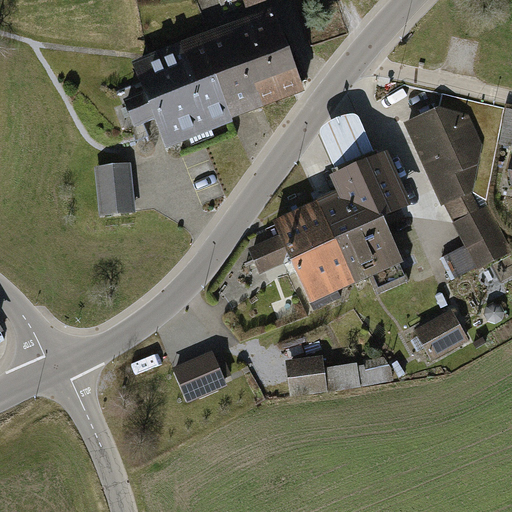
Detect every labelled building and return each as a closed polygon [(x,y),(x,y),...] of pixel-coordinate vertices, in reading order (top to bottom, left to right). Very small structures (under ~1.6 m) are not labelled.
[(239,0),(243,10),(268,0),(239,0)] [(249,77),(290,61),(269,12),(229,28),(249,77)] [(249,77),(229,28),(179,49),(198,95),(217,87),(232,123),(263,110),(249,77)] [(198,95),(179,49),(133,67),(146,98),(126,106),(137,131),(156,123),(167,149),(232,123),(217,87),(198,95)] [(249,77),(263,110),(304,96),(290,61),(249,77)] [(436,117),(409,129),(466,249),(443,260),(453,281),(509,253),(484,203),(503,109),(444,96),(436,117)] [(503,146),(511,145),(511,110),(505,110),(503,146)] [(321,134),(338,172),(377,155),(360,117),(321,134)] [(133,164),(96,168),(102,221),(139,216),(133,164)] [(341,199),(278,226),(282,238),(251,252),(262,278),(293,264),(313,307),(402,268),(384,227),(410,215),(388,164),(364,174),(335,186),(341,199)] [(452,306),(413,325),(430,361),(469,343),(452,306)] [(214,355),(176,371),(190,404),(228,388),(214,355)] [(324,359),(290,364),(294,397),(329,391),(324,359)] [(395,381),(393,361),(365,365),(368,384),(395,381)] [(330,369),(333,393),(365,389),(362,365),(330,369)]
